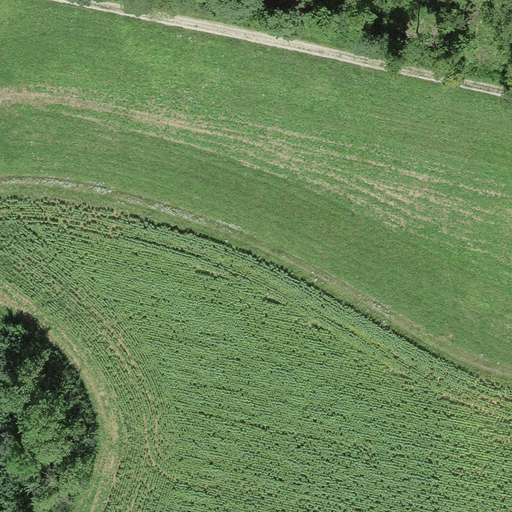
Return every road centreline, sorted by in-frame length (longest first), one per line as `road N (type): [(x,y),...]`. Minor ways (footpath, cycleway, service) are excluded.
road 1 (track): [(511,376),(277,251),(205,222),(112,194),(0,183)]
road 2 (track): [(511,95),(56,0)]
